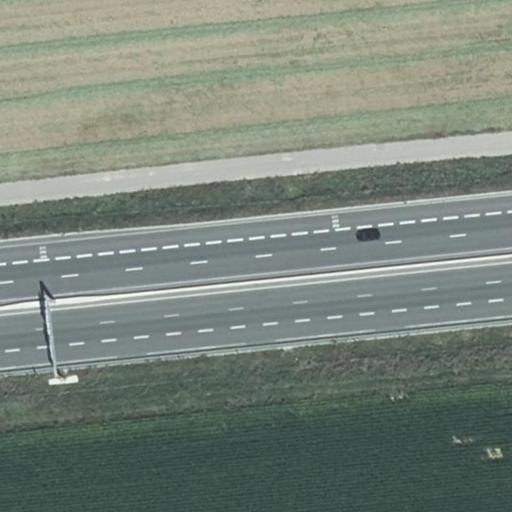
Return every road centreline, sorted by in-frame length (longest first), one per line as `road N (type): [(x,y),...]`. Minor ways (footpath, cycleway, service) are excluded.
road 1 (trunk): [(511,236),(0,288)]
road 2 (trunk): [(0,335),(511,283)]
road 3 (track): [(511,367),(0,418)]
road 4 (track): [(511,148),(329,158),(0,194)]
